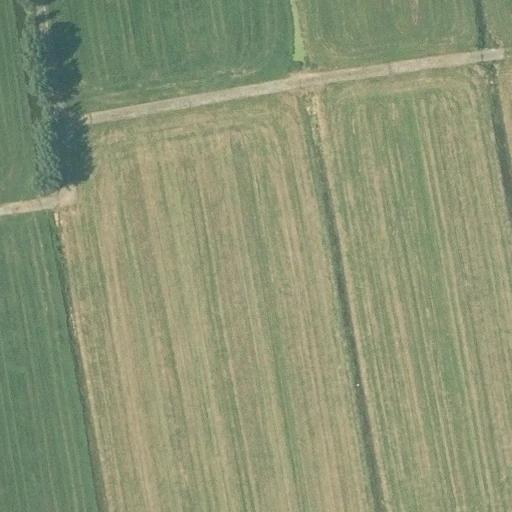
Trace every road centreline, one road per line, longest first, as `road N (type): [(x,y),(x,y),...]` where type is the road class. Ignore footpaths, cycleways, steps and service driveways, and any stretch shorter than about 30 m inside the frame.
road 1 (track): [(58,124),(495,55)]
road 2 (track): [(0,210),(68,198),(36,0)]
